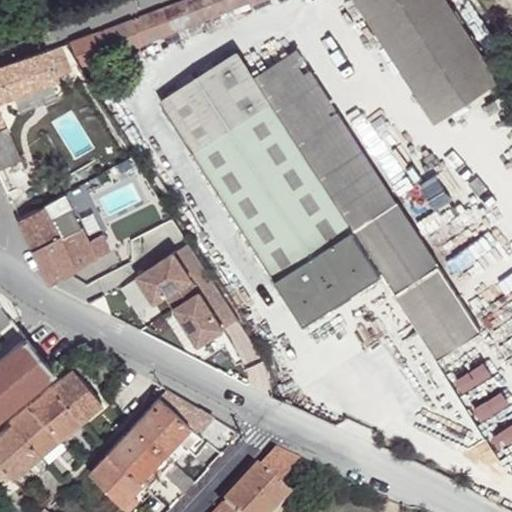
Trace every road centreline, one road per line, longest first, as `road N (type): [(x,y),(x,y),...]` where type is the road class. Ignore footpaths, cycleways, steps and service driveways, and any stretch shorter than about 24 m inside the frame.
road 1 (residential): [(3,273),(280,422)]
road 2 (residential): [(280,422),(471,511)]
road 3 (residential): [(149,0),(0,57)]
road 4 (residential): [(280,422),(197,511)]
